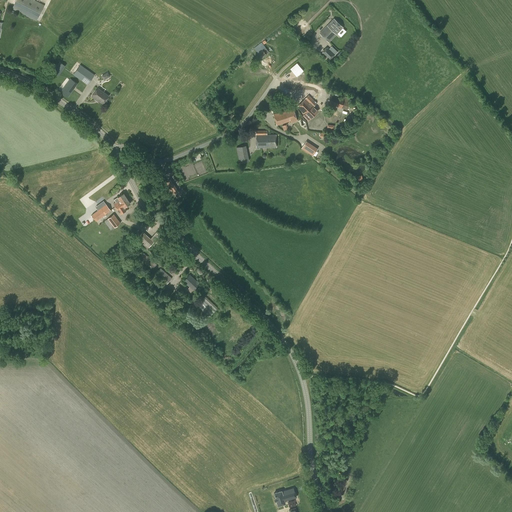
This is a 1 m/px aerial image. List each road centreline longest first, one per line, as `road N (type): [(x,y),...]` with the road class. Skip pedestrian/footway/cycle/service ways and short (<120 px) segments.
road 1 (tertiary): [(330,511),(314,475),(304,386),(281,337),(141,204),(115,151)]
road 2 (unclassified): [(115,151),(131,143),(166,161),(222,137),(241,125),(275,78)]
road 3 (tertiary): [(115,151),(44,89),(0,71)]
